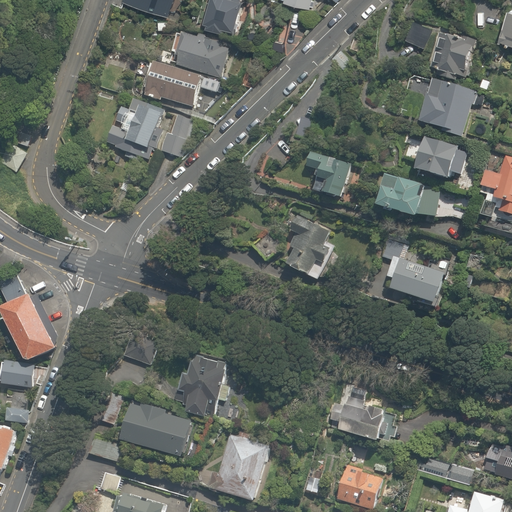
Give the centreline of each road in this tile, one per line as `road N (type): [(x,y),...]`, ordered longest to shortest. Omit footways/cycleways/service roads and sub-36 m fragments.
road 1 (tertiary): [(101,269),(511,390)]
road 2 (residential): [(122,243),(373,0)]
road 3 (residential): [(101,0),(60,106),(46,173),(64,210),(122,243)]
road 4 (residential): [(79,329),(8,511)]
